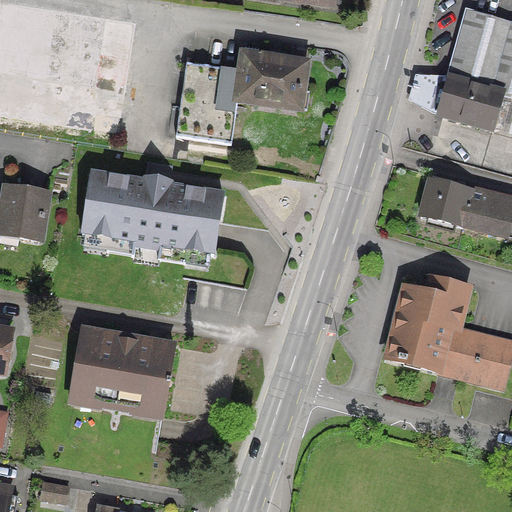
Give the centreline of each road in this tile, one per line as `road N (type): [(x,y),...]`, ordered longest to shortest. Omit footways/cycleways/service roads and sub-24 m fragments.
road 1 (secondary): [(401,0),(285,385)]
road 2 (residential): [(285,385),(511,443)]
road 3 (secondary): [(285,385),(242,511)]
